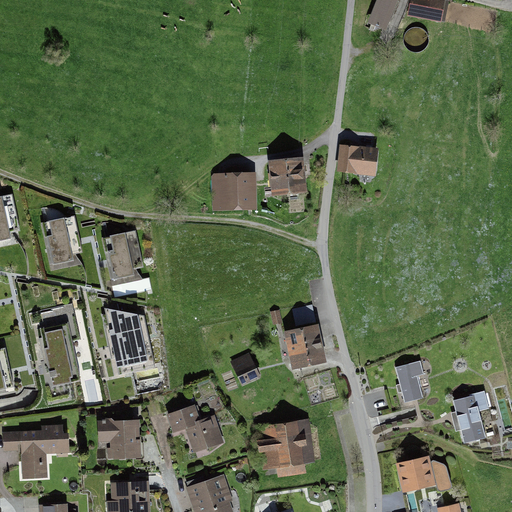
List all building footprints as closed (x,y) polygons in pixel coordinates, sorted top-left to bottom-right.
[(398,0),(377,0),(368,24),(387,31),(398,0)] [(446,4),(432,0),(414,0),(409,19),(439,28),(446,4)] [(375,151),(337,147),(334,173),(372,178),(375,151)] [(302,195),(300,161),(264,163),(266,197),(302,195)] [(254,212),(254,175),(212,174),(211,211),(254,212)] [(0,195),(0,238),(14,236),(6,195),(0,195)] [(37,222),(45,265),(79,259),(71,216),(37,222)] [(100,236),(108,278),(137,272),(128,230),(100,236)] [(142,287),(150,286),(148,276),(141,277),(142,287)] [(108,313),(119,369),(146,364),(137,317),(108,313)] [(34,326),(47,384),(78,377),(66,319),(34,326)] [(296,365),(323,358),(315,323),(287,330),(296,365)] [(241,383),(259,374),(248,352),(230,361),(241,383)] [(8,357),(0,358),(0,397),(15,395),(8,357)] [(394,368),(403,406),(421,401),(416,377),(423,375),(420,362),(394,368)] [(462,442),(481,436),(468,394),(449,399),(462,442)] [(192,450),(220,441),(212,414),(195,420),(190,405),(164,413),(170,431),(185,427),(192,450)] [(139,421),(99,422),(99,445),(112,444),(112,461),(139,460),(139,421)] [(264,467),(309,460),(303,421),(258,428),(264,467)] [(43,432),(6,435),(8,452),(25,451),(27,479),(48,478),(46,456),(68,454),(65,426),(43,428),(43,432)] [(400,491),(434,484),(428,455),(394,462),(400,491)] [(200,511),(233,511),(235,511),(221,475),(191,487),(200,511)] [(111,511),(145,511),(143,479),(110,481),(111,511)]
